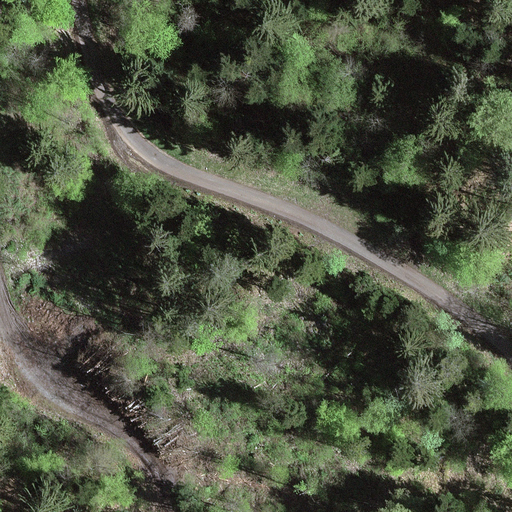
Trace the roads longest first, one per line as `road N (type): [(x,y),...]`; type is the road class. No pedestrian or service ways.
road 1 (track): [(511,351),(372,242),(173,157),(131,131),(108,99),(79,0)]
road 2 (track): [(0,300),(32,380),(129,427),(157,458),(175,511)]
